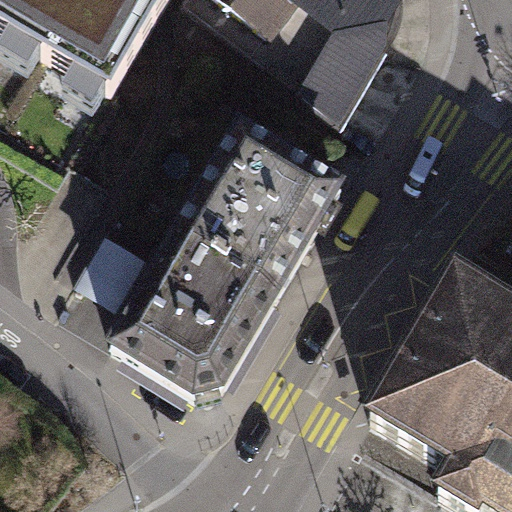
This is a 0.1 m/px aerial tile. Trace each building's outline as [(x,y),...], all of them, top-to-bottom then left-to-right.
[(0,0),(0,36),(111,103),(163,18),(173,0),(0,0)] [(193,0),(184,13),(337,130),(387,47),(388,37),(387,25),(398,7),(390,0),(193,0)] [(242,127),(110,364),(213,421),(345,184),(242,127)] [(84,290),(123,307),(146,255),(107,238),(84,290)] [(511,511),(511,318),(457,286),(369,432),(376,437),(442,476),(428,498),(451,511),(511,511)]
